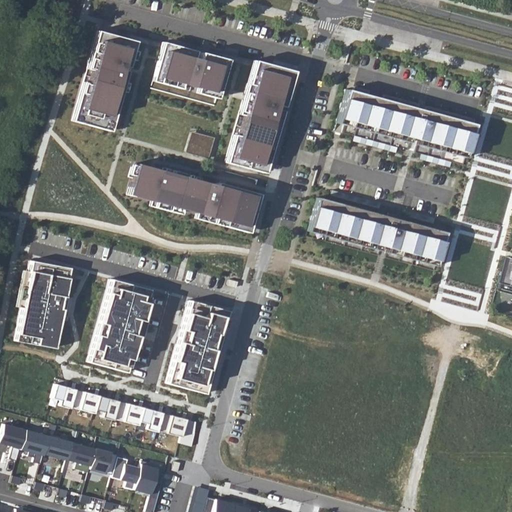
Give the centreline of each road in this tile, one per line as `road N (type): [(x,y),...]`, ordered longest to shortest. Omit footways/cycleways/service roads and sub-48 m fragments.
road 1 (residential): [(329,12),(270,242)]
road 2 (residential): [(54,254),(251,307)]
road 3 (residential): [(403,511),(457,315)]
road 4 (tertiary): [(347,6),(511,55)]
road 5 (residential): [(206,468),(251,307)]
road 6 (tertiary): [(511,33),(388,0)]
